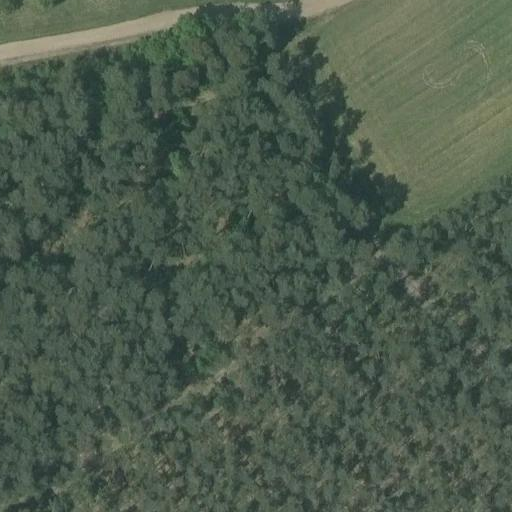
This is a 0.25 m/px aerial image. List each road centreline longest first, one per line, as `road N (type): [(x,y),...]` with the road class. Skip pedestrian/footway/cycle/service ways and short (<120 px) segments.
road 1 (track): [(282,11),(284,45),(309,107),(406,268),(511,368)]
road 2 (track): [(287,52),(235,89),(0,212)]
road 3 (track): [(0,59),(282,11)]
road 4 (track): [(511,398),(354,511)]
